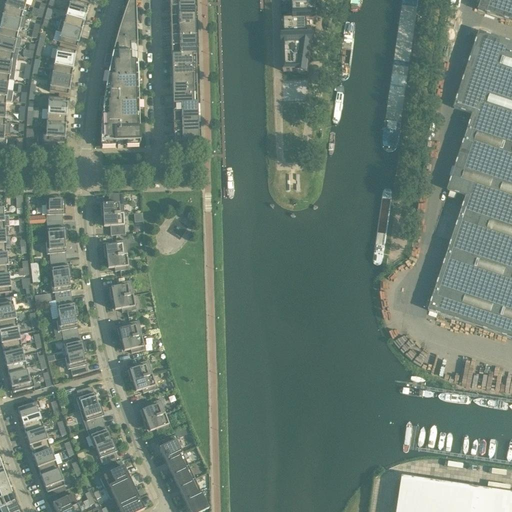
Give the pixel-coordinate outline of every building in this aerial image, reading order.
[(68,11),(85,17),(89,6),(71,0),(68,11)] [(135,0),(129,0),(127,4),(124,15),(118,31),(114,46),(116,46),(114,54),(113,54),(114,66),(110,66),(109,66),(107,78),(105,92),(103,103),(102,117),(101,131),(100,143),(139,142),(137,62),(135,62),(135,45),(136,45),(135,0)] [(194,8),(194,0),(169,0),(170,9),(194,8)] [(511,0),(481,0),(478,11),(511,22),(511,0)] [(21,17),(25,7),(7,1),(4,12),(21,17)] [(318,3),(293,4),(293,12),(317,11),(317,10),(318,4),(318,3)] [(170,9),(170,18),(195,18),(194,8),(170,9)] [(65,22),(82,27),(85,17),(68,11),(65,22)] [(317,11),(293,12),(293,19),(293,20),(307,19),(307,20),(316,20),(317,11)] [(21,17),(4,12),(1,23),(19,28),(21,17)] [(195,27),(195,18),(170,18),(170,28),(195,27)] [(293,19),(284,19),(284,28),(307,27),(307,20),(307,19),(293,20),(293,19)] [(61,21),(58,31),(62,32),(79,37),(82,27),(65,22),(61,21)] [(0,34),(17,38),(19,28),(1,23),(0,27),(0,34)] [(195,27),(170,28),(171,37),(195,37),(195,27)] [(307,27),(284,28),(284,35),(285,36),(307,35),(307,34),(307,27)] [(79,37),(62,32),(59,43),(76,48),(79,37)] [(511,339),(511,42),(479,32),(454,109),(473,115),(448,191),(467,197),(439,280),(429,311),(430,312),(428,316),(436,318),(437,314),(511,339)] [(0,34),(0,45),(14,49),(17,38),(0,34)] [(284,35),(281,35),(282,46),(283,46),(283,58),(285,58),(286,66),(283,66),(283,72),(297,72),(297,73),(298,73),(299,71),(307,72),(306,74),(308,74),(312,45),(313,45),(314,34),(307,34),(307,35),(285,36),(284,35)] [(195,46),(195,37),(171,37),(171,47),(195,46)] [(44,43),(39,42),(35,57),(40,58),(44,43)] [(0,57),(16,60),(19,50),(14,49),(0,45),(0,57)] [(195,46),(171,47),(171,57),(196,56),(195,46)] [(73,63),(75,52),(57,49),(55,60),(73,63)] [(196,66),(196,56),(171,57),(171,66),(196,66)] [(0,68),(15,71),(16,60),(0,57),(0,68)] [(71,74),(73,63),(55,60),(53,71),(71,74)] [(196,66),(171,66),(172,76),(196,75),(196,66)] [(0,68),(0,79),(9,81),(13,82),(15,71),(0,68)] [(71,74),(53,71),(51,81),(70,85),(71,74)] [(197,85),(196,75),(172,76),(172,86),(197,85)] [(0,79),(0,90),(7,92),(9,81),(0,79)] [(68,96),(70,85),(51,81),(49,92),(68,96)] [(197,85),(172,86),(172,95),(197,95),(197,85)] [(197,104),(197,95),(172,95),(173,105),(197,104)] [(49,98),(48,110),(66,111),(67,100),(49,98)] [(197,104),(173,105),(173,114),(197,114),(197,104)] [(28,108),(28,112),(33,112),(32,119),(37,120),(38,109),(28,108)] [(65,122),(66,111),(48,110),(47,120),(65,122)] [(198,123),(197,114),(173,114),(173,124),(198,123)] [(65,133),(65,122),(47,120),(46,131),(65,133)] [(198,133),(198,123),(173,124),(173,134),(198,133)] [(65,133),(46,131),(46,136),(43,135),(42,145),(56,146),(56,143),(64,144),(65,133)] [(198,133),(173,134),(174,144),(198,143),(198,133)] [(103,216),(124,215),(124,213),(123,200),(109,201),(109,205),(100,205),(101,217),(103,217),(103,216)] [(46,204),(46,224),(63,223),(62,216),(65,216),(64,203),(62,203),(62,201),(48,201),(48,204),(46,204)] [(103,216),(103,217),(103,228),(110,227),(111,236),(125,235),(124,215),(103,216)] [(0,216),(0,227),(4,227),(9,227),(9,216),(4,217),(0,216)] [(46,243),(67,241),(66,229),(63,229),(63,223),(46,224),(48,242),(46,243)] [(49,256),(50,262),(66,261),(64,242),(67,242),(67,241),(46,243),(47,256),(49,256)] [(106,258),(128,256),(126,241),(111,243),(112,246),(103,247),(105,259),(106,259),(106,258)] [(128,256),(106,258),(106,259),(108,270),(114,269),(115,273),(129,271),(129,267),(128,256)] [(0,272),(8,271),(7,260),(0,261),(0,272)] [(67,267),(66,261),(50,262),(53,281),(50,281),(50,282),(71,279),(69,267),(67,267)] [(39,263),(32,263),(33,282),(40,282),(39,263)] [(0,283),(10,282),(8,271),(0,272),(0,283)] [(71,280),(71,279),(50,282),(52,294),(55,294),(55,301),(71,298),(69,280),(71,280)] [(0,294),(11,293),(10,282),(0,283),(0,294)] [(111,300),(134,296),(131,282),(117,284),(117,288),(109,289),(111,300)] [(136,311),(134,296),(111,300),(111,301),(113,301),(115,311),(121,310),(122,314),(136,311)] [(57,320),(77,317),(75,304),(73,305),(71,298),(55,301),(59,319),(57,320)] [(0,304),(0,316),(14,314),(12,303),(0,304)] [(0,316),(0,327),(16,324),(14,314),(0,316)] [(77,317),(57,320),(59,333),(61,332),(63,339),(79,336),(75,318),(77,317)] [(119,342),(142,336),(139,322),(124,325),(125,329),(117,331),(119,342)] [(18,335),(16,324),(0,327),(0,337),(0,338),(18,335)] [(18,335),(0,338),(2,350),(21,346),(18,335)] [(65,358),(65,359),(85,354),(82,341),(80,342),(79,336),(63,339),(67,357),(65,358)] [(145,351),(142,336),(119,342),(121,342),(124,352),(130,351),(131,354),(145,351)] [(21,346),(2,350),(5,361),(23,357),(21,346)] [(86,354),(85,354),(65,359),(68,371),(70,370),(72,377),(88,373),(83,355),(86,354)] [(23,357),(5,361),(8,372),(26,368),(23,357)] [(130,382),(152,375),(148,361),(134,366),(135,369),(127,372),(130,382)] [(26,368),(8,372),(10,382),(28,378),(26,368)] [(152,375),(130,382),(131,383),(132,382),(135,393),(142,391),(143,394),(152,392),(151,388),(156,387),(152,375)] [(13,393),(34,388),(32,381),(29,382),(28,378),(10,382),(13,393)] [(76,400),(80,412),(100,405),(97,405),(92,388),(76,392),(78,399),(76,400)] [(140,412),(144,422),(166,414),(160,400),(147,406),(148,409),(140,412)] [(17,409),(21,420),(39,415),(37,410),(40,409),(38,403),(17,409)] [(83,412),(88,430),(104,424),(102,418),(104,417),(100,405),(80,412),(83,412)] [(76,414),(66,416),(68,424),(78,422),(76,414)] [(171,429),(166,414),(144,422),(144,423),(146,422),(149,433),(156,430),(157,434),(171,429)] [(24,430),(42,425),(39,415),(21,420),(24,430)] [(93,449),(113,441),(112,440),(110,441),(104,424),(88,430),(91,436),(89,437),(93,449)] [(24,430),(28,441),(45,435),(42,425),(24,430)] [(191,434),(188,428),(182,431),(184,437),(191,434)] [(28,441),(31,452),(49,446),(45,435),(28,441)] [(165,462),(181,454),(173,437),(157,445),(165,462)] [(117,453),(113,441),(93,449),(95,448),(102,466),(117,460),(115,454),(117,453)] [(53,456),(49,446),(31,452),(35,463),(53,456)] [(84,454),(77,457),(79,462),(86,460),(84,454)] [(165,462),(171,475),(188,467),(181,454),(165,462)] [(57,466),(53,456),(35,463),(39,473),(57,466)] [(39,473),(43,483),(60,476),(57,466),(39,473)] [(105,489),(129,478),(123,467),(99,478),(105,489)] [(171,475),(177,488),(194,480),(188,467),(171,475)] [(0,487),(8,484),(5,474),(0,476),(0,487)] [(65,487),(60,476),(43,483),(47,494),(65,487)] [(511,511),(511,493),(403,477),(397,511),(511,511)] [(110,500),(114,498),(134,488),(129,478),(105,489),(110,500)] [(177,488),(184,501),(200,493),(194,480),(177,488)] [(0,498),(12,494),(8,484),(0,487),(0,498)] [(119,509),(139,499),(134,488),(114,498),(119,509)] [(184,501),(189,511),(203,511),(208,510),(200,493),(184,501)] [(0,509),(16,503),(12,494),(0,498),(0,509)] [(52,505),(55,511),(63,511),(78,505),(73,495),(52,505)] [(140,511),(144,510),(139,499),(119,509),(120,511),(140,511)] [(19,511),(16,503),(0,509),(0,511),(19,511)]
